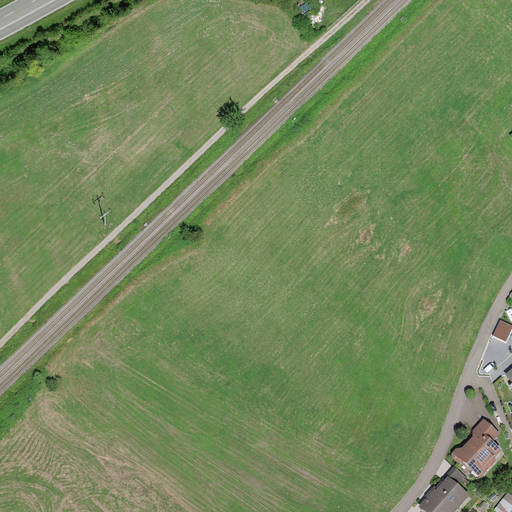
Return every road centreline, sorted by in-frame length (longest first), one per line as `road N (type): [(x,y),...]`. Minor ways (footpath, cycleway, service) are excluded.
road 1 (track): [(361,0),(0,345)]
road 2 (residential): [(392,511),(434,457),(484,324),(511,278)]
